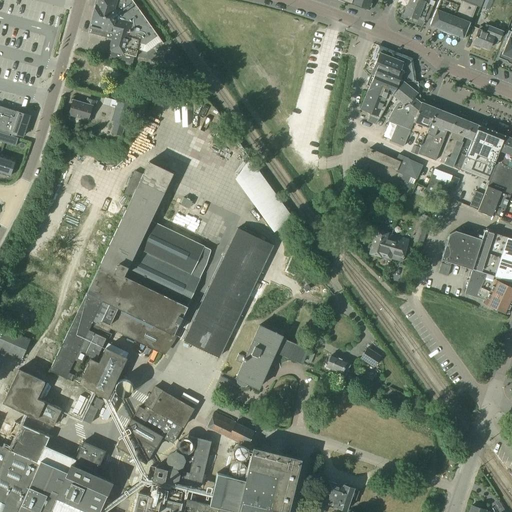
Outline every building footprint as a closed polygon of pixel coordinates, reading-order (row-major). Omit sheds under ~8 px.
[(96,6),(88,33),(112,39),(109,50),(110,51),(109,55),(107,60),(131,66),(134,57),(135,57),(137,50),(146,52),(161,42),(131,0),(120,0),(97,0),(96,6)] [(351,0),(350,3),(368,9),(371,0),(351,0)] [(428,3),(420,0),(408,0),(403,14),(421,21),(424,13),(428,3)] [(438,0),(429,25),(459,38),(462,39),(476,6),(480,7),(482,0),(438,0)] [(483,0),(480,7),(488,10),(492,0),(483,0)] [(472,43),(488,49),(491,43),(496,45),(502,31),(485,24),(484,28),(479,26),(472,43)] [(501,54),(511,58),(511,27),(510,34),(507,33),(503,42),(506,43),(501,54)] [(403,82),(415,81),(411,59),(381,47),(366,85),(370,87),(360,110),(370,114),(367,122),(375,125),(392,94),(398,84),(403,82)] [(101,69),(81,63),(76,77),(96,84),(101,69)] [(511,79),(511,71),(506,69),(503,77),(511,79)] [(417,92),(415,81),(403,82),(398,84),(392,94),(400,100),(394,107),(387,119),(396,125),(410,130),(413,122),(420,103),(413,97),(416,93),(417,92)] [(68,114),(87,120),(89,113),(92,113),(95,102),(87,99),(85,104),(72,101),(68,114)] [(110,134),(121,136),(129,105),(116,102),(111,121),(113,122),(110,134)] [(414,143),(420,145),(436,108),(421,103),(420,103),(413,122),(410,130),(409,132),(417,135),(414,143)] [(0,141),(15,146),(18,138),(10,136),(9,135),(9,133),(11,133),(19,136),(22,137),(29,116),(14,111),(12,116),(6,114),(7,111),(0,108),(0,141)] [(436,108),(420,145),(417,153),(435,160),(443,139),(446,131),(447,129),(453,115),(436,108)] [(447,129),(446,131),(451,133),(452,131),(457,117),(453,115),(447,129)] [(440,162),(459,170),(463,161),(477,125),(457,117),(452,131),(451,133),(440,162)] [(409,132),(410,130),(396,125),(390,141),(403,147),(409,131),(409,132)] [(463,161),(459,170),(486,180),(492,167),(488,165),(493,154),(496,156),(504,136),(477,125),(463,161)] [(511,139),(506,137),(501,151),(497,161),(489,182),(477,211),(490,217),(491,214),(499,218),(508,195),(509,195),(511,189),(511,139)] [(410,152),(416,155),(419,148),(413,145),(410,152)] [(369,148),(365,157),(369,159),(373,150),(369,148)] [(231,160),(239,161),(241,151),(233,150),(231,160)] [(373,150),(369,159),(396,170),(395,171),(403,174),(401,179),(404,180),(402,185),(412,190),(414,185),(413,184),(421,165),(409,160),(409,159),(397,154),(395,160),(373,150)] [(0,173),(9,176),(14,161),(0,156),(0,173)] [(249,158),(234,179),(273,232),(292,219),(249,158)] [(173,335),(199,279),(190,274),(203,246),(150,221),(172,173),(148,162),(142,174),(135,171),(124,194),(131,198),(83,299),(49,371),(71,382),(72,380),(85,353),(96,358),(110,328),(160,352),(169,333),(173,335)] [(356,163),(352,172),(363,176),(367,167),(356,163)] [(440,197),(441,195),(447,180),(439,177),(432,174),(425,191),(440,197)] [(459,179),(452,176),(444,196),(448,198),(452,188),(455,189),(459,179)] [(401,196),(390,191),(387,197),(398,202),(401,196)] [(477,209),(483,194),(475,191),(469,206),(477,209)] [(413,241),(421,244),(431,218),(422,215),(413,241)] [(182,340),(218,358),(273,245),(237,227),(182,340)] [(380,258),(387,234),(388,233),(376,229),(368,254),(380,258)] [(471,269),(472,269),(511,282),(511,238),(483,229),(480,239),(455,231),(449,234),(440,259),(453,263),(458,265),(471,269)] [(387,234),(380,258),(390,261),(390,259),(401,263),(408,241),(387,234)] [(471,269),(463,294),(485,301),(484,303),(506,313),(511,298),(511,282),(472,269),(471,269)] [(0,325),(0,350),(21,360),(30,339),(0,325)] [(257,388),(274,351),(301,363),(308,349),(280,337),(282,332),(273,328),(271,331),(258,325),(235,378),(257,388)] [(53,359),(59,346),(41,337),(36,349),(33,355),(40,358),(42,353),(53,359)] [(360,358),(374,367),(380,356),(367,347),(360,358)] [(105,398),(106,398),(117,375),(122,378),(124,373),(125,370),(120,368),(125,358),(105,348),(98,363),(90,359),(78,383),(78,385),(105,398)] [(304,361),(310,363),(314,354),(308,351),(304,361)] [(326,367),(336,371),(335,373),(344,377),(346,370),(343,369),(346,362),(331,355),(326,367)] [(2,402),(52,426),(60,410),(61,409),(36,397),(43,382),(26,373),(18,370),(2,402)] [(347,382),(355,386),(358,380),(350,376),(347,382)] [(116,447),(145,464),(154,447),(155,448),(161,437),(172,443),(182,426),(182,427),(193,408),(162,391),(151,410),(145,407),(143,410),(139,407),(132,419),(131,419),(124,430),(125,430),(116,447)] [(207,426),(228,437),(247,446),(254,431),(214,412),(207,426)] [(0,421),(0,511),(98,511),(111,482),(73,465),(74,462),(95,471),(104,451),(83,442),(75,460),(44,446),(48,437),(14,422),(12,427),(0,421)] [(151,480),(163,482),(164,477),(167,480),(172,482),(178,479),(179,473),(176,469),(182,467),(185,460),(182,454),(184,455),(190,452),(193,446),(191,439),(184,436),(178,438),(175,445),(177,450),(175,450),(168,452),(165,460),(168,467),(169,467),(166,469),(154,466),(151,480)] [(186,484),(199,487),(210,441),(197,438),(186,484)] [(286,511),(299,459),(252,447),(244,480),(227,476),(219,508),(189,500),(186,511),(182,511),(184,503),(138,492),(132,511),(286,511)] [(228,468),(228,471),(229,473),(231,475),(232,476),(234,477),(235,477),(239,477),(241,476),(243,475),(244,473),(245,470),(245,468),(244,466),(244,464),(242,463),(241,462),(239,461),(237,461),(236,461),(234,461),(231,463),(230,464),(229,466),(228,468)] [(336,506),(335,507),(345,510),(350,497),(355,499),(358,490),(343,484),(342,486),(327,481),(321,501),(318,508),(325,510),(327,503),(332,504),(336,506)]
